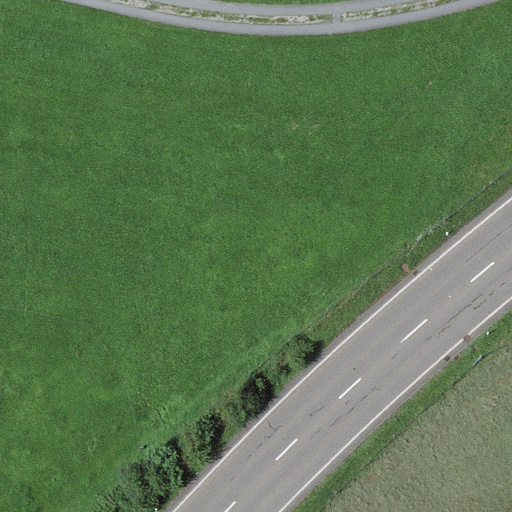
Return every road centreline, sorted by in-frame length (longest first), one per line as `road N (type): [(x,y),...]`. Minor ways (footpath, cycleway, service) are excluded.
road 1 (secondary): [(511,252),(411,334),(231,511)]
road 2 (track): [(108,0),(293,23),(453,0)]
